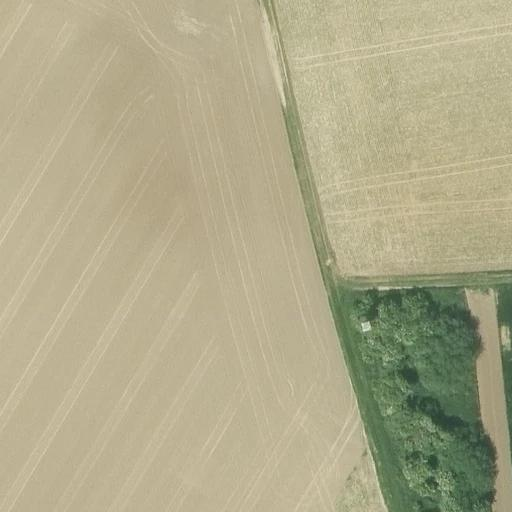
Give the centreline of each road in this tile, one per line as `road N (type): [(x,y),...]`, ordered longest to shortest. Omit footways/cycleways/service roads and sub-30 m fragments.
road 1 (track): [(266,0),(344,340),(398,511)]
road 2 (track): [(511,281),(332,289)]
